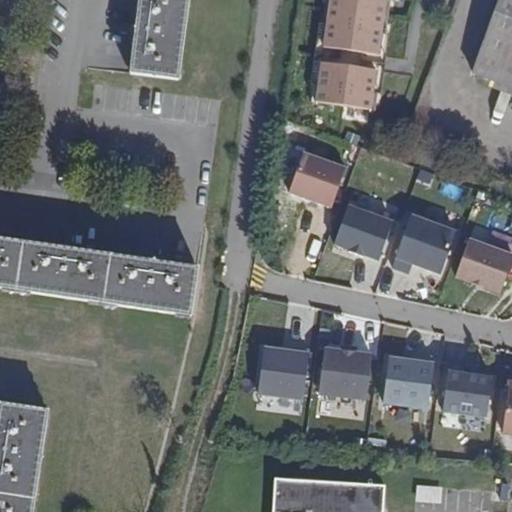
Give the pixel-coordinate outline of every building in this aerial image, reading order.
[(139,0),(129,76),(177,81),(187,0),(139,0)] [(327,0),(324,19),(328,20),(325,41),(380,50),(383,28),(387,29),(391,0),(327,0)] [(511,0),(500,0),(472,78),(511,93),(511,0)] [(380,50),(325,41),(323,56),(378,65),(380,50)] [(378,65),(323,56),(319,77),(316,77),(313,93),(376,103),(378,87),(374,86),(378,65)] [(348,165),(303,150),(288,192),(333,208),(348,165)] [(397,207),(352,192),(334,245),(379,261),(397,207)] [(456,228),(411,213),(393,266),(410,272),(414,263),(441,272),(456,228)] [(511,259),(511,251),(470,237),(455,280),(500,295),(511,259)] [(0,241),(0,290),(189,318),(196,271),(0,241)] [(309,350),(263,345),(257,393),(303,398),(309,350)] [(371,351),(325,346),(319,394),(365,400),(371,351)] [(437,360),(391,354),(386,403),(432,408),(437,360)] [(494,368),(448,362),(443,411),(489,416),(494,368)] [(511,382),(509,383),(503,431),(511,431),(511,382)] [(0,406),(0,511),(30,511),(46,413),(0,406)] [(383,511),(384,489),(274,480),(272,511),(383,511)] [(441,501),(441,486),(417,485),(416,500),(441,501)]
